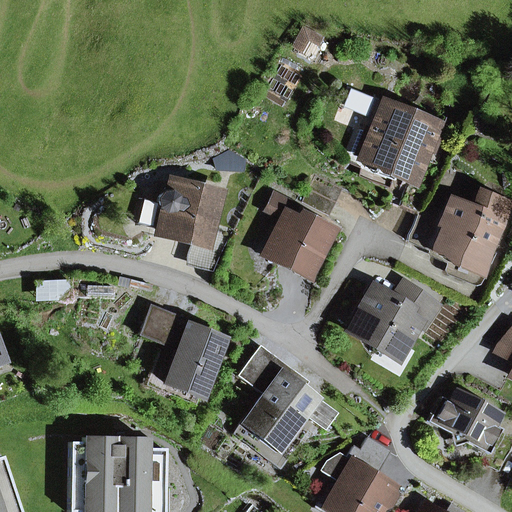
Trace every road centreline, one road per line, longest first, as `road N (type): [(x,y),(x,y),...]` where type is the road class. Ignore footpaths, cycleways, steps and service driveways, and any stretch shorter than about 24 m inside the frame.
road 1 (residential): [(394,251),(356,235),(313,325),(285,338),(157,274),(86,260),(0,270)]
road 2 (residential): [(498,311),(398,424),(401,443),(424,474),(487,511)]
